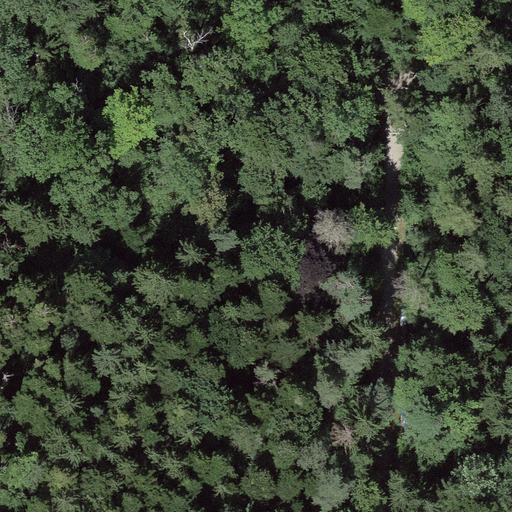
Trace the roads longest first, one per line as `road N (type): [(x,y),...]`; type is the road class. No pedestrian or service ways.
road 1 (track): [(387,511),(391,94)]
road 2 (track): [(233,0),(391,94),(511,16)]
